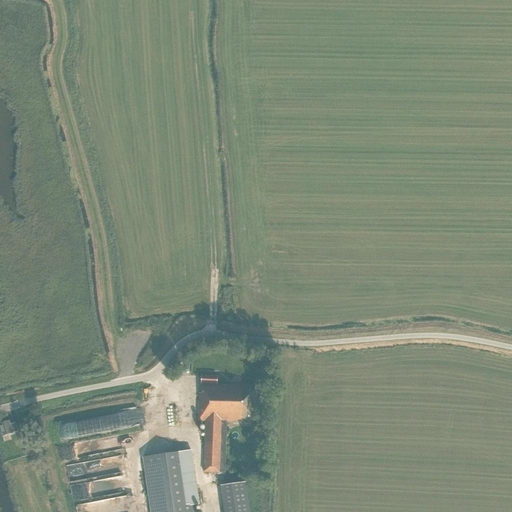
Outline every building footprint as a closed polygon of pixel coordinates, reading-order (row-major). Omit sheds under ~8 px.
[(226,421),(236,422),(236,420),(253,420),(254,387),(240,387),(240,385),(216,384),(216,375),(201,375),(200,393),(198,393),(197,420),(205,421),(203,472),(224,472),(226,421)] [(12,433),(17,432),(14,423),(10,424),(8,421),(0,423),(0,430),(2,436),(12,433)] [(198,495),(191,450),(144,457),(152,511),(195,511),(193,495),(198,495)] [(224,511),(249,511),(245,481),(220,485),(224,511)] [(127,511),(127,501),(108,502),(108,511),(127,511)]
